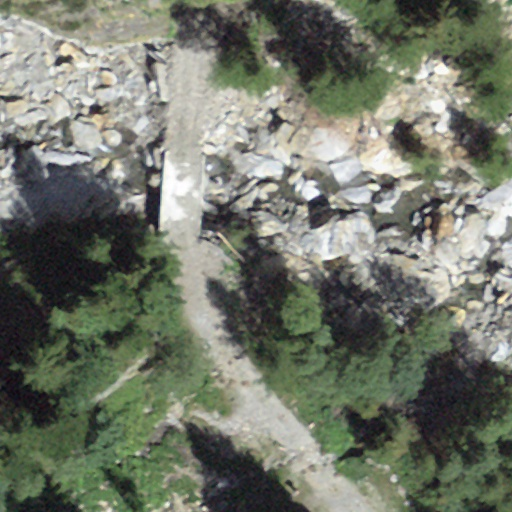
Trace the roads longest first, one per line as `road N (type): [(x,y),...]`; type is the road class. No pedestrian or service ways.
road 1 (track): [(194,306),(176,224),(193,0)]
road 2 (track): [(341,511),(194,306)]
